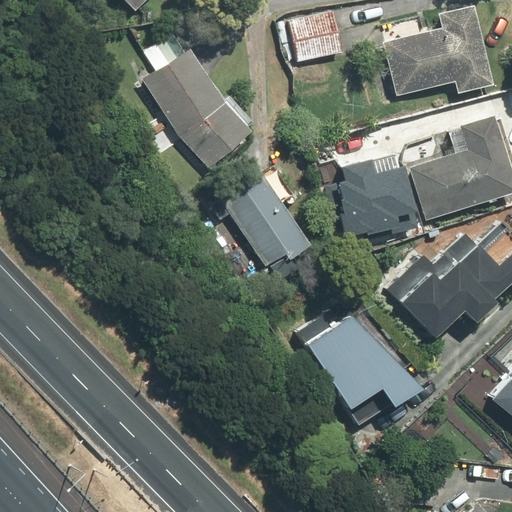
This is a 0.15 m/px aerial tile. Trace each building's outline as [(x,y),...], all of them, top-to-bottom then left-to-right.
[(117,0),(130,13),(143,0),(117,0)] [(450,95),(489,86),(470,5),(431,14),(434,29),(382,42),(394,95),(447,83),(450,95)] [(331,11),(285,20),(294,63),(339,54),(331,11)] [(152,68),(137,78),(174,135),(204,169),(246,132),(221,105),(185,49),(182,51),(169,31),(140,50),(152,68)] [(422,109),(385,120),(394,148),(430,138),(422,109)] [(449,154),(406,167),(421,218),(511,190),(511,189),(489,114),(441,128),(449,154)] [(304,245),(278,204),(266,184),(268,183),(281,203),(291,196),(275,169),(262,178),(256,169),(203,203),(215,223),(228,214),(261,266),(278,255),(281,260),(304,245)] [(487,301),(505,284),(510,290),(511,288),(511,249),(494,266),(462,231),(428,262),(420,254),(382,289),(427,338),(457,311),(468,324),(490,304),(487,301)] [(414,389),(402,373),(345,316),(338,321),(329,308),(293,332),(358,427),(414,389)] [(441,466),(399,460),(393,502),(435,508),(441,466)] [(501,511),(479,511),(471,502),(459,511),(501,511),(502,511),(501,511)]
